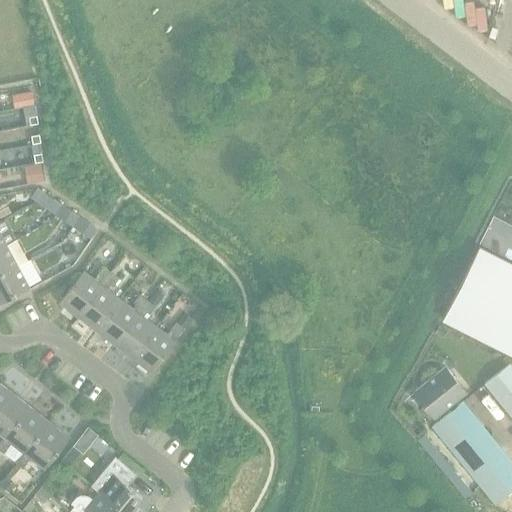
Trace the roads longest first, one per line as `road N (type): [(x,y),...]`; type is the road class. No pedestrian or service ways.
road 1 (residential): [(173,511),(179,486),(123,436),(118,385),(51,336),(0,341)]
road 2 (unclassified): [(511,82),(402,0)]
